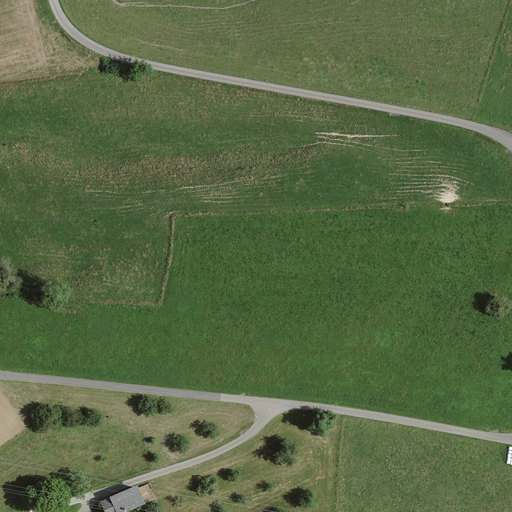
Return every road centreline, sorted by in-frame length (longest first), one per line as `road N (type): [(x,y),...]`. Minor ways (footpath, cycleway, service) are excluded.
road 1 (unclassified): [(511,442),(332,410),(0,377)]
road 2 (unclassified): [(53,0),(72,34),(134,63),(463,126),(511,149)]
road 3 (track): [(51,511),(222,455),(248,440),(275,405)]
